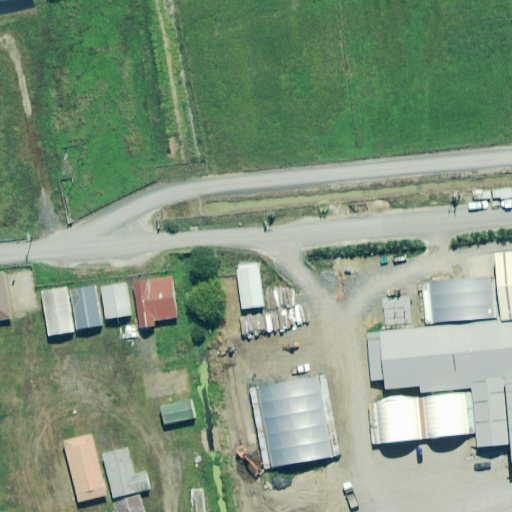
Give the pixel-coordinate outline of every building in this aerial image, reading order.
[(511,245),(488,247),(494,318),(511,316),(511,245)] [(300,286),(297,260),(266,263),(269,289),(300,286)] [(264,307),(260,265),(238,267),(243,309),(264,307)] [(178,318),(172,278),(136,283),(142,328),(155,326),(155,321),(178,318)] [(107,320),(103,282),(91,284),(95,321),(107,320)] [(137,323),(133,294),(109,297),(113,326),(137,323)] [(511,316),(494,318),(374,328),(379,388),(511,377),(511,316)] [(100,326),(90,327),(90,336),(77,337),(78,350),(72,350),(71,338),(59,339),(60,353),(52,353),(53,366),(93,364),(93,366),(107,365),(105,344),(101,345),(100,326)] [(178,361),(174,333),(147,337),(152,365),(178,361)] [(115,410),(94,370),(78,378),(80,383),(64,391),(78,419),(99,408),(103,416),(115,410)] [(511,378),(497,380),(504,465),(511,464),(511,378)] [(196,406),(193,382),(148,389),(152,413),(196,406)] [(205,437),(202,412),(157,418),(160,443),(205,437)] [(111,487),(104,447),(70,454),(78,494),(111,487)] [(209,485),(207,470),(179,473),(181,488),(209,485)] [(118,511),(124,511),(120,490),(72,499),(74,511),(118,511)]
